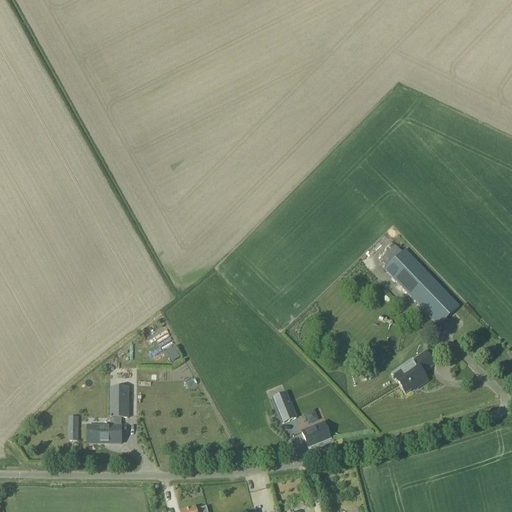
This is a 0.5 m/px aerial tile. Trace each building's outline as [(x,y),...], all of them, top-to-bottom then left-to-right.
[(406,251),(402,254),(387,268),(385,270),(424,311),(432,320),(439,327),(459,307),(452,300),(444,292),(444,291),(406,251)] [(419,388),(428,382),(422,374),(434,365),(426,353),(392,376),(405,395),(418,386),(419,388)] [(121,445),(121,419),(128,419),(128,388),(110,388),(110,397),(110,427),(87,427),(87,445),(96,445),(96,442),(108,443),(108,445),(121,445)] [(296,419),(286,394),(273,400),(283,424),(296,419)] [(313,428),(302,433),(308,450),(331,440),(324,424),(313,428)] [(78,442),(78,425),(68,425),(67,442),(78,442)]
